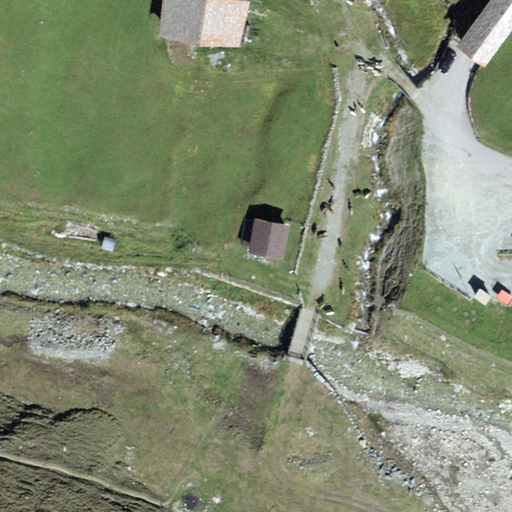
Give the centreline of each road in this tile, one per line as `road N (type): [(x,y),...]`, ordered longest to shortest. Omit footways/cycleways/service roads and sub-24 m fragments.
road 1 (track): [(353,50),(357,111),(348,176),(274,463)]
road 2 (track): [(450,125),(387,66),(353,50)]
road 3 (track): [(274,463),(301,488),(385,511)]
